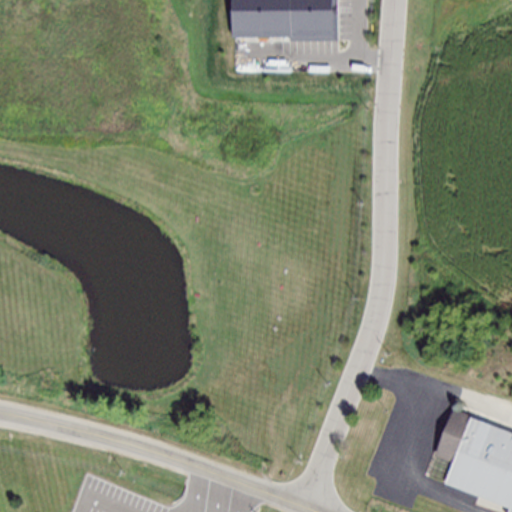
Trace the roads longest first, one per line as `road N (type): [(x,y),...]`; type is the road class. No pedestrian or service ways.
road 1 (residential): [(309,505),(383,292),(394,0)]
road 2 (secondary): [(325,511),(103,437),(0,412)]
